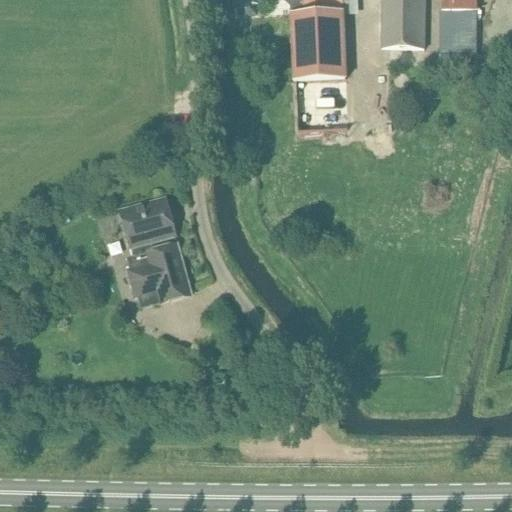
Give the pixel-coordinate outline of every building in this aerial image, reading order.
[(342,0),(274,0),(274,1),(286,0),(290,0),(291,17),(343,15),(342,0)] [(382,0),(382,51),(424,52),(425,0),(382,0)] [(444,10),(443,59),(468,59),(471,59),(472,11),(446,10),(444,10)] [(343,15),(291,17),(294,85),(347,82),(343,15)] [(139,307),(169,300),(188,295),(174,243),(156,248),(155,244),(175,238),(165,203),(121,215),(126,234),(130,250),(137,249),(138,254),(131,255),(132,259),(127,260),(130,271),(126,272),(134,301),(137,300),(139,307)] [(204,323),(187,356),(207,366),(224,333),(204,323)]
